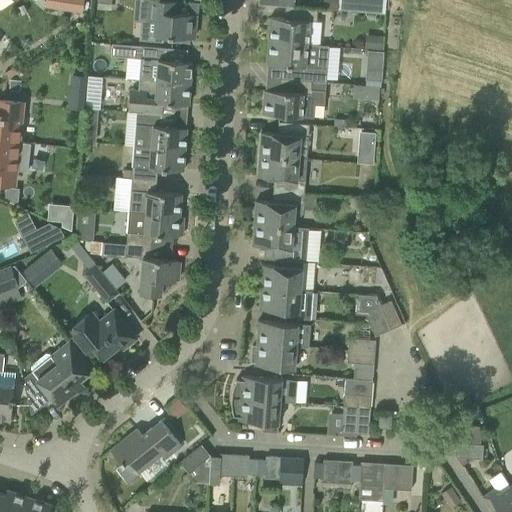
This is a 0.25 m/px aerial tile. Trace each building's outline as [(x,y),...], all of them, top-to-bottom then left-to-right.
[(86,10),(86,0),(47,0),(47,7),(86,10)] [(172,36),(172,40),(189,41),(190,37),(194,38),(195,14),(174,12),(175,0),(148,0),(147,19),(140,18),(139,39),(163,42),(164,35),(172,36)] [(338,9),(338,0),(323,0),(324,0),(323,8),(338,9)] [(353,0),(338,0),(338,9),(352,11),(353,0)] [(385,0),(361,0),(361,11),(384,13),(385,0)] [(269,17),(268,41),(307,44),(309,20),(316,21),(317,8),(294,6),(285,5),(285,6),(284,18),(269,17)] [(305,66),(307,44),(268,41),(266,64),(286,65),(285,78),(326,81),(327,68),(305,66)] [(141,79),(190,83),(192,61),(165,59),(166,47),(112,44),(111,56),(142,58),(141,79)] [(369,49),(368,83),(356,83),(356,96),(382,97),(383,50),(369,49)] [(71,106),(102,107),(103,74),(72,73),(71,106)] [(262,113),(282,115),(313,117),(314,104),(324,105),(326,81),(285,78),(284,91),(264,89),(262,113)] [(188,104),(190,83),(141,79),(139,79),(138,89),(129,89),(128,111),(161,114),(162,102),(188,104)] [(0,140),(18,142),(18,140),(23,101),(0,98),(0,140)] [(136,120),(134,145),(185,149),(186,127),(160,125),(161,114),(128,111),(127,120),(136,120)] [(309,123),(302,123),(282,121),(281,133),(260,132),(259,154),(299,158),(300,135),(308,136),(309,123)] [(18,142),(0,140),(0,181),(14,183),(15,170),(27,171),(30,141),(18,140),(18,142)] [(132,170),(131,178),(156,180),(157,168),(183,170),(185,149),(134,145),(132,166),(132,170)] [(306,158),(299,158),(259,154),(257,177),(278,178),(277,190),(304,192),(306,158)] [(156,180),(122,177),(120,177),(119,192),(130,193),(129,211),(180,215),(181,193),(155,191),(156,180)] [(302,213),(304,192),(277,190),(276,202),(255,200),(253,222),(293,225),(294,216),(299,216),(302,213)] [(48,203),(47,220),(61,221),(61,226),(71,230),(73,205),(48,203)] [(178,236),(180,215),(129,211),(126,244),(150,246),(151,234),(178,236)] [(50,222),(23,236),(31,252),(65,234),(61,226),(50,222)] [(305,261),(308,227),(293,225),(253,222),(252,245),(272,247),(271,259),(305,261)] [(150,257),(150,246),(126,244),(102,242),(101,255),(127,257),(127,256),(142,257),(140,279),(141,279),(140,295),(160,297),(162,280),(174,281),(176,259),(150,257)] [(30,261),(21,269),(33,285),(43,277),(30,261)] [(14,264),(0,269),(0,292),(17,286),(18,288),(27,281),(14,264)] [(118,292),(96,264),(83,274),(106,302),(118,292)] [(260,286),(300,289),(302,267),(262,264),(260,286)] [(314,290),(300,289),(260,286),(259,309),(297,312),(297,317),(312,319),(314,290)] [(379,305),(390,329),(401,324),(391,300),(379,305)] [(390,329),(379,305),(365,312),(375,335),(390,329)] [(113,309),(99,320),(92,310),(67,330),(85,353),(92,347),(102,359),(133,334),(113,309)] [(310,324),(298,323),(298,322),(278,321),(258,320),(256,342),(296,345),(296,346),(308,347),(310,324)] [(348,337),(347,349),(374,352),(375,339),(348,337)] [(69,341),(51,355),(50,354),(45,353),(31,364),(31,368),(32,370),(22,378),(31,414),(51,398),(57,405),(73,392),(74,394),(85,385),(80,379),(92,370),(79,354),(69,341)] [(295,368),(296,346),(296,345),(256,342),(256,345),(252,345),(251,361),(255,361),(254,365),(295,368)] [(373,364),(374,352),(347,349),(346,362),(373,364)] [(13,385),(14,372),(0,371),(0,421),(10,422),(11,402),(13,385)] [(231,393),(231,397),(279,401),(295,402),(297,379),(241,375),(241,379),(236,378),(234,382),(233,385),(232,389),(231,393)] [(345,377),(343,405),(370,408),(372,379),(345,377)] [(278,423),(279,401),(231,397),(231,400),(231,404),(231,408),(232,412),(233,416),(238,416),(238,420),(263,422),(263,430),(277,431),(278,423)] [(370,408),(343,405),(341,432),(368,434),(370,408)] [(390,427),(390,416),(379,415),(378,426),(390,427)] [(161,419),(142,434),(137,428),(110,450),(121,464),(115,468),(126,482),(140,471),(139,470),(160,454),(164,459),(181,445),(161,419)] [(482,458),(483,444),(456,442),(455,457),(482,458)] [(179,461),(189,473),(210,456),(201,444),(179,461)] [(219,483),(219,475),(233,476),(234,454),(219,453),(219,456),(210,456),(209,483),(219,483)] [(247,477),(247,473),(256,474),(257,458),(248,458),(248,455),(234,454),(233,476),(247,477)] [(257,458),(256,474),(264,474),(265,459),(257,458)] [(336,487),(338,460),(323,459),(322,462),(314,461),(313,477),(322,478),(321,486),(336,487)] [(294,460),(293,476),(302,477),(303,461),(294,460)] [(338,460),(336,487),(350,488),(351,479),(359,480),(360,464),(352,464),(352,461),(338,460)] [(384,463),(384,466),(383,481),(383,488),(410,490),(412,464),(384,463)] [(375,465),(374,481),(383,481),(384,466),(375,465)] [(511,511),(511,489),(509,485),(506,480),(482,496),(492,511),(493,511),(497,510),(498,511),(511,511)] [(23,511),(29,496),(7,489),(0,509),(0,511),(23,511)] [(29,496),(23,511),(48,511),(51,504),(29,496)]
